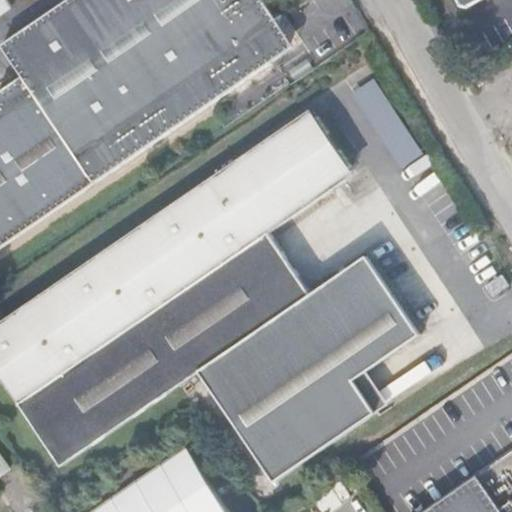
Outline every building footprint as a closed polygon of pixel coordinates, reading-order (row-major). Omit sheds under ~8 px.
[(0,252),(171,133),(273,62),(271,59),(279,53),(284,28),(286,14),(274,13),(265,0),(71,0),(4,46),(24,78),(0,95),(0,101),(6,110),(0,114),(0,252)] [(296,45),(284,28),(279,53),(271,59),(273,62),(296,45)] [(307,116),(292,126),(297,133),(312,123),(307,116)] [(315,294),(274,232),(335,190),(330,182),(345,172),(353,166),(320,117),(312,123),(297,133),(292,126),(0,325),(0,367),(67,465),(206,369),(315,294)] [(330,182),(335,190),(350,180),(345,172),(330,182)] [(485,280),(496,272),(485,252),(472,261),(485,280)] [(373,254),(315,294),(206,369),(282,479),(387,408),(365,374),(420,337),(427,331),(373,254)] [(492,295),(509,285),(503,274),(486,285),(492,295)] [(230,511),(187,448),(91,511),(230,511)] [(511,511),(511,450),(422,511),(511,511)] [(0,478),(12,471),(0,453),(0,478)]
